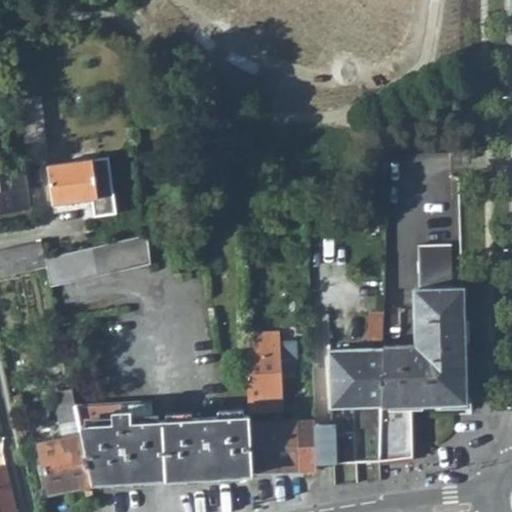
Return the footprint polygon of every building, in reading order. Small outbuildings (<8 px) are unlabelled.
[(19,84),(20,96),(40,94),(38,82),(19,84)] [(20,96),(27,155),(47,153),(40,94),(20,96)] [(99,195),(93,157),(48,164),(54,202),(99,195)] [(0,207),(28,204),(23,164),(23,162),(0,165),(0,207)] [(52,284),(151,264),(147,234),(46,255),(47,261),(52,284)] [(46,255),(42,238),(0,249),(0,272),(47,261),(46,255)] [(415,289),(416,341),(384,342),(384,344),(381,460),(412,457),(411,404),(465,403),(462,288),(452,288),(451,245),(419,246),(419,289),(415,289)] [(381,462),(381,460),(384,344),(331,348),(330,329),(312,329),(313,351),(316,420),(317,462),(381,462)] [(246,349),(249,411),(281,410),(277,331),(256,332),(257,348),(246,349)] [(313,351),(296,352),(298,420),(300,420),(316,420),(313,351)] [(80,420),(76,404),(73,386),(55,390),(62,424),(80,420)] [(82,432),(92,480),(174,475),(163,418),(153,419),(151,400),(76,404),(80,420),(82,432)] [(250,421),(249,413),(163,418),(174,475),(252,470),(250,421)] [(82,432),(80,420),(62,424),(65,436),(82,432)] [(252,470),(318,470),(317,462),(316,420),(300,420),(298,420),(250,421),(252,470)] [(93,483),(92,480),(82,432),(65,436),(40,442),(51,491),(93,483)] [(0,468),(0,511),(14,511),(4,467),(0,468)]
